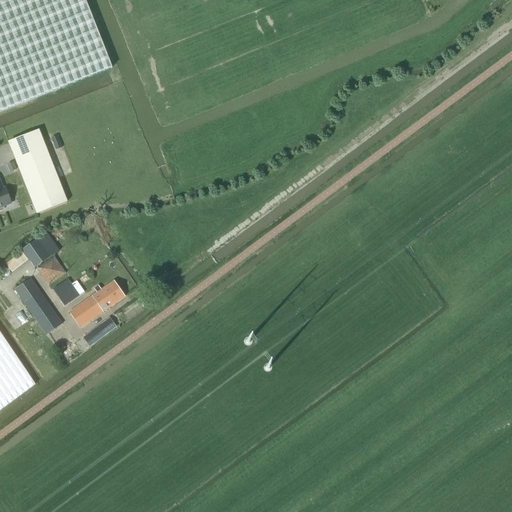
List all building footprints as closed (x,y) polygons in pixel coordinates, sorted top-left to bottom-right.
[(0,0),(0,110),(111,67),(84,0),(0,0)] [(36,214),(67,202),(38,131),(8,142),(36,214)] [(50,138),(55,150),(62,147),(57,135),(50,138)] [(0,210),(2,210),(2,209),(3,208),(3,207),(11,204),(9,199),(4,188),(2,189),(0,183),(0,210)] [(34,268),(58,250),(46,233),(21,250),(34,268)] [(12,272),(27,260),(21,252),(6,264),(12,272)] [(113,277),(123,270),(115,258),(105,265),(113,277)] [(46,335),(61,324),(30,278),(14,289),(46,335)] [(67,279),(53,289),(64,305),(83,292),(76,281),(71,284),(67,279)] [(79,327),(125,297),(114,281),(69,312),(79,327)] [(110,319),(76,344),(83,352),(116,327),(110,319)] [(0,409),(35,384),(0,332),(0,409)]
